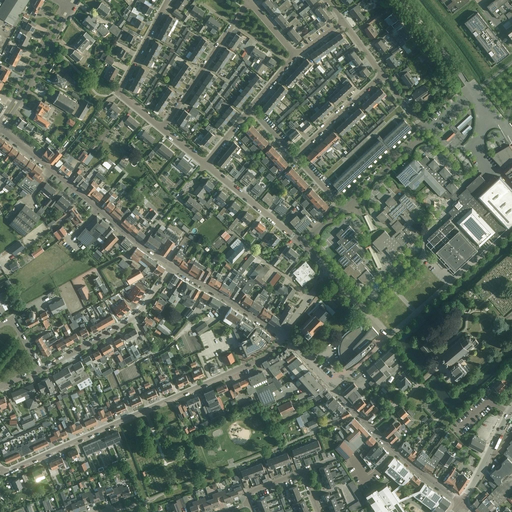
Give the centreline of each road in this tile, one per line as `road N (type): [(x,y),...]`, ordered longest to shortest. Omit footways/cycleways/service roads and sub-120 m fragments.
road 1 (residential): [(0,466),(4,472),(256,360),(283,336)]
road 2 (residential): [(139,244),(0,128)]
road 3 (residential): [(342,206),(421,133),(382,74)]
road 4 (residential): [(460,502),(393,450),(331,386)]
road 5 (residential): [(511,135),(402,0)]
road 6 (residential): [(40,369),(128,323),(172,266)]
road 7 (residential): [(162,128),(121,91),(169,0)]
road 8 (residential): [(162,128),(248,1)]
road 9 (tertiary): [(0,125),(70,8)]
road 10 (tertiary): [(65,6),(0,122)]
road 11 (residential): [(283,336),(172,266)]
road 12 (residential): [(320,511),(302,474),(253,491),(249,504),(228,511)]
road 13 (residential): [(303,243),(205,163)]
road 14 (residential): [(294,156),(382,74)]
